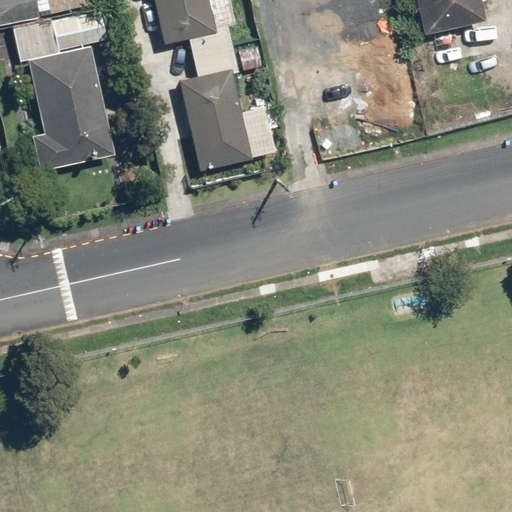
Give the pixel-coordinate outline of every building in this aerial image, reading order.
[(0,0),(0,20),(89,2),(88,0),(0,0)] [(152,0),(162,42),(188,36),(214,31),(212,22),(207,0),(152,0)] [(279,0),(298,78),(329,71),(321,36),(366,26),(360,0),(279,0)] [(414,0),(421,32),(484,19),(479,0),(414,0)] [(96,5),(10,25),(18,58),(28,56),(44,128),(31,132),(39,167),(112,150),(106,123),(116,121),(109,88),(100,90),(89,41),(104,37),(96,5)] [(214,31),(188,36),(196,71),(179,75),(198,168),(275,152),(265,102),(240,107),(232,70),(237,69),(227,19),(212,22),(214,31)]
